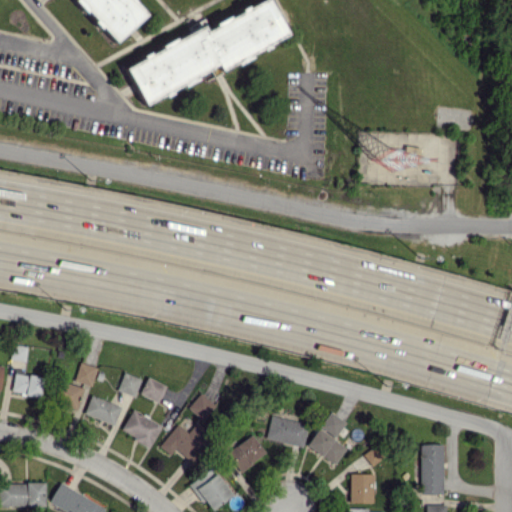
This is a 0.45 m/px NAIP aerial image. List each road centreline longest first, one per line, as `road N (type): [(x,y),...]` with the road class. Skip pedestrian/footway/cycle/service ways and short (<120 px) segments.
road 1 (residential): [(0,305),(508,433)]
road 2 (motorway): [(0,258),(316,329),(506,384)]
road 3 (motorway): [(506,320),(213,242),(0,199)]
road 4 (residential): [(0,149),(414,226)]
road 5 (residential): [(0,91),(300,150)]
road 6 (residential): [(0,428),(79,454),(168,511)]
